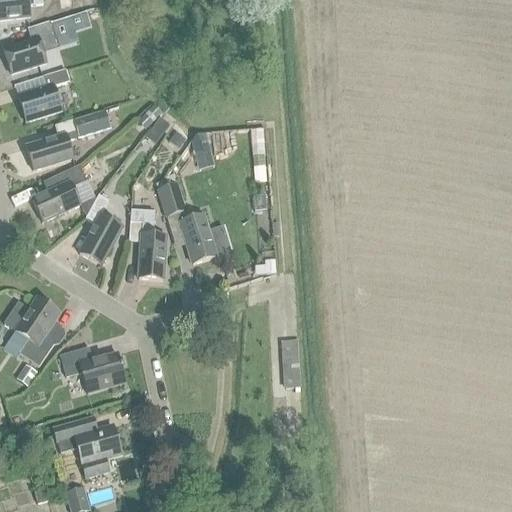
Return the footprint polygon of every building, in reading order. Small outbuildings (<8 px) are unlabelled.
[(0,0),(0,23),(29,20),(28,9),(42,7),(41,0),(0,0)] [(30,43),(3,52),(10,77),(45,66),(40,51),(56,46),(55,42),(75,36),(89,31),(84,16),(50,26),(50,25),(27,32),(30,43)] [(68,84),(65,73),(42,80),(45,91),(18,100),(25,125),(60,114),(52,89),(68,84)] [(152,109),(137,125),(145,133),(161,117),(152,109)] [(109,131),(104,114),(73,124),(73,123),(54,129),(58,140),(25,150),(32,173),(72,161),(65,138),(76,135),(78,140),(109,131)] [(168,128),(159,121),(145,141),(154,148),(168,128)] [(185,142),(174,135),(168,145),(178,152),(185,142)] [(193,153),(198,173),(213,169),(208,149),(193,153)] [(55,192),(31,204),(41,225),(79,207),(85,220),(95,202),(86,183),(79,168),(50,182),(55,192)] [(157,193),(165,221),(185,215),(176,187),(157,193)] [(95,228),(79,257),(100,269),(121,230),(100,218),(109,203),(98,197),(84,222),(95,228)] [(138,282),(162,283),(165,239),(152,238),(154,214),(130,213),(128,245),(140,246),(138,282)] [(202,218),(179,225),(192,267),(215,260),(214,257),(229,253),(222,230),(207,234),(202,218)] [(18,356),(38,370),(53,348),(58,347),(64,339),(64,332),(53,325),(59,316),(37,301),(27,315),(17,309),(7,324),(17,330),(14,334),(27,343),(18,356)] [(299,383),(296,344),(281,345),(284,385),(299,383)] [(92,364),(88,351),(59,359),(65,381),(81,376),(87,397),(125,386),(121,371),(122,371),(121,368),(120,368),(117,357),(92,364)] [(36,375),(25,368),(16,382),(26,389),(36,375)] [(87,436),(84,423),(53,432),(60,456),(77,451),(85,481),(107,475),(104,462),(120,457),(112,429),(87,436)] [(301,473),(284,474),(285,489),(302,489),(301,473)] [(0,486),(0,489),(6,511),(8,511),(33,504),(25,479),(0,486)] [(60,482),(64,496),(73,493),(69,480),(60,482)] [(64,497),(68,511),(89,511),(83,491),(64,497)] [(33,495),(37,507),(48,503),(45,492),(33,495)]
